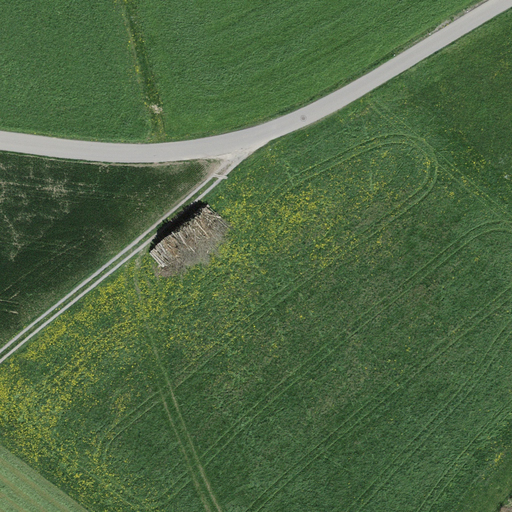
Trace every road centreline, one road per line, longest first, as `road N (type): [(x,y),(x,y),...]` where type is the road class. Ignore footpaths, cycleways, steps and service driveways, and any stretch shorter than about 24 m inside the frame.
road 1 (unclassified): [(509,0),(319,109),(247,140),(140,153),(0,141)]
road 2 (track): [(247,140),(185,205),(0,356)]
road 3 (track): [(170,152),(131,0)]
